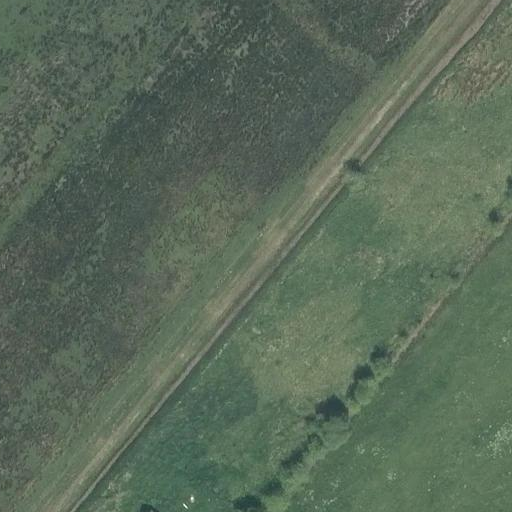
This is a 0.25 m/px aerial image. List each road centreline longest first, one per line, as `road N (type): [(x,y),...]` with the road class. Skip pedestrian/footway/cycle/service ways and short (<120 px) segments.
road 1 (track): [(39,511),(465,0)]
road 2 (track): [(129,511),(215,457),(221,430)]
